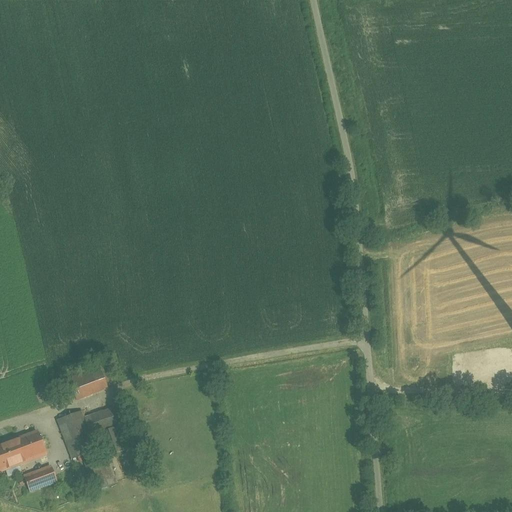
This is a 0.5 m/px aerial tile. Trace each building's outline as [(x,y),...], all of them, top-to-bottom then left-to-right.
[(99,369),(69,381),(77,400),(107,389),(99,369)] [(96,450),(82,412),(70,417),(84,455),(96,450)] [(37,433),(0,446),(0,472),(46,455),(37,433)] [(116,478),(108,456),(86,463),(92,483),(96,482),(99,490),(118,484),(116,478)] [(50,467),(24,477),(30,492),(56,482),(50,467)]
